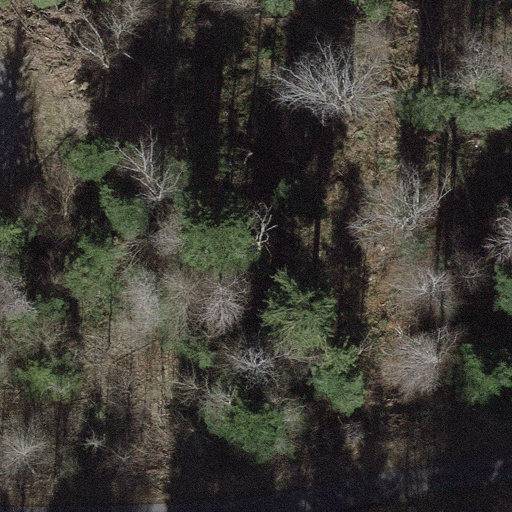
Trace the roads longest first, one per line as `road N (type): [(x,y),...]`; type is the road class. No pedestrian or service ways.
road 1 (residential): [(511,456),(0,510)]
road 2 (residential): [(0,175),(35,138),(38,84),(0,28)]
